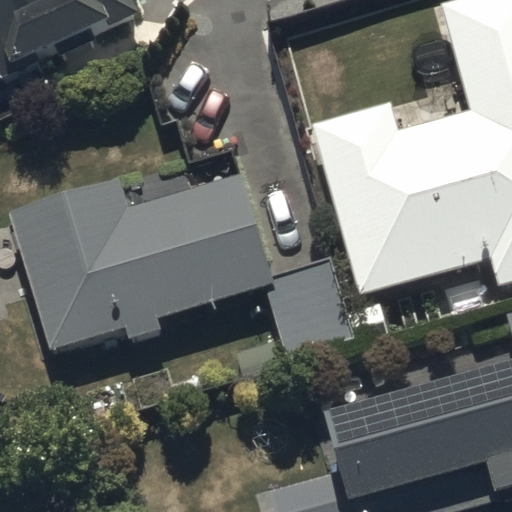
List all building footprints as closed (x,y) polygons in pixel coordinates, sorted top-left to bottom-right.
[(0,0),(0,68),(139,7),(136,0),(0,0)] [(311,127),(360,297),(492,259),(500,289),(511,285),(511,0),(459,0),(441,5),(442,9),(433,11),(441,40),(450,37),(471,111),(400,131),(393,104),(311,127)] [(119,178),(8,212),(51,351),(126,329),(129,340),(161,331),(158,321),(268,288),(274,286),(271,277),(241,178),(129,211),(119,178)] [(331,260),(271,277),(274,286),(268,288),(289,361),(354,343),(346,312),(331,260)] [(389,333),(381,303),(346,312),(354,343),(389,333)] [(511,335),(511,361),(327,414),(343,472),(267,494),(272,511),(480,511),(511,503),(511,317),(507,319),(511,335)]
